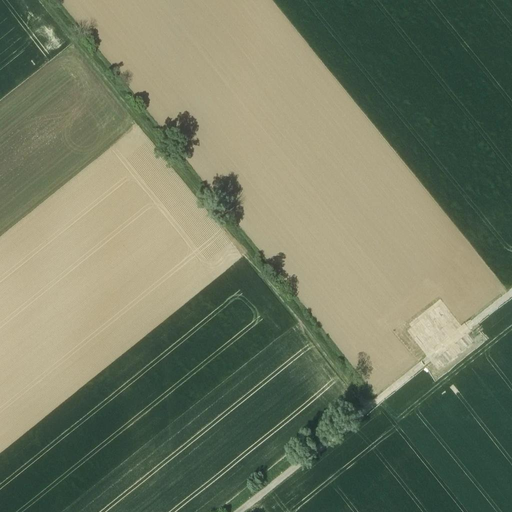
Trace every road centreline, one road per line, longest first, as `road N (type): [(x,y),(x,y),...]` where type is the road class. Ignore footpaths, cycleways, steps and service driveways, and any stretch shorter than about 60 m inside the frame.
road 1 (track): [(367,410),(39,0)]
road 2 (track): [(511,294),(237,511)]
